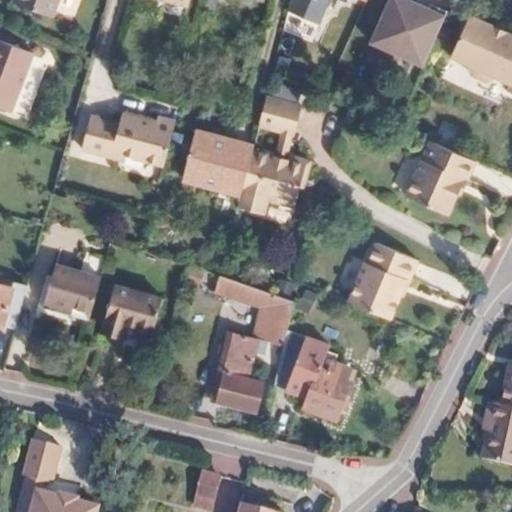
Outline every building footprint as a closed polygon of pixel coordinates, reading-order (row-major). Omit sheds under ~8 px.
[(18,0),(17,4),(55,19),(62,0),(18,0)] [(290,0),(288,10),(300,16),(307,0),(350,0),(380,14),(386,0),(290,0)] [(449,17),(410,0),(391,0),(372,43),(426,67),(449,17)] [(511,95),(511,37),(467,17),(449,58),(469,68),(467,71),(470,77),(483,83),(489,81),(490,77),(509,85),(505,93),(511,95)] [(0,106),(11,110),(33,51),(0,38),(0,106)] [(300,107),(265,97),(258,125),(292,135),(300,107)] [(118,124),(91,117),(82,148),(122,160),(124,155),(162,166),(173,124),(156,119),(154,124),(121,115),(118,124)] [(252,148),(195,133),(181,181),(239,197),(251,150),(252,148)] [(471,161),(422,139),(397,195),(437,214),(445,197),(452,194),(459,181),(462,182),(471,161)] [(285,159),(251,150),(239,197),(237,204),(261,211),(266,196),(291,204),(297,183),(302,184),(309,159),(286,153),(285,159)] [(452,194),(445,197),(437,214),(442,217),(452,194)] [(353,283),(350,281),(341,303),(383,320),(392,299),(395,300),(403,280),(362,263),(353,283)] [(98,277),(54,264),(43,303),(87,316),(98,277)] [(184,265),(178,264),(175,273),(181,274),(184,265)] [(184,265),(181,274),(216,285),(219,275),(184,265)] [(10,281),(8,288),(0,314),(0,324),(10,327),(22,285),(10,281)] [(160,300),(111,286),(98,333),(121,340),(124,328),(150,335),(160,300)] [(252,303),(264,308),(261,321),(286,330),(293,303),(255,289),(252,303)] [(43,303),(41,308),(86,321),(87,316),(43,303)] [(383,320),(341,303),(334,320),(375,337),(383,320)] [(212,384),(219,386),(215,402),(255,412),(262,383),(246,379),(256,340),(226,332),(212,384)] [(327,346),(285,333),(271,391),(307,402),(304,412),(335,421),(339,407),(342,408),(350,382),(346,381),(350,368),(335,363),(337,356),(326,353),(327,346)] [(511,368),(503,404),(511,406),(511,368)] [(487,422),(495,424),(493,432),(487,459),(511,463),(511,406),(503,404),(492,402),(487,422)] [(495,424),(487,422),(485,430),(493,432),(495,424)] [(58,446),(29,438),(19,474),(23,475),(12,511),(94,511),(96,505),(75,500),(75,497),(55,492),(54,495),(38,490),(41,480),(49,482),(58,446)] [(216,477),(203,473),(193,508),(206,511),(216,477)] [(259,511),(293,511),(294,510),(263,502),(259,511)]
